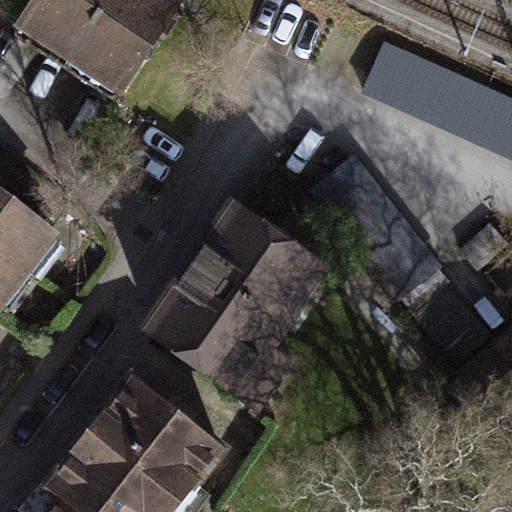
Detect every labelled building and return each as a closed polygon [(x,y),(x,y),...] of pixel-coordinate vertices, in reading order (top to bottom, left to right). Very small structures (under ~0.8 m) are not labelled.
[(181,1),(179,0),(30,0),(10,32),(116,101),(181,1)] [(511,102),(388,45),(362,100),(508,168),(511,159),(511,102)] [(440,277),(349,169),(306,205),(398,313),(440,277)] [(0,300),(49,236),(0,198),(0,300)] [(324,271),(230,206),(139,335),(258,418),(293,368),(268,351),(324,271)] [(178,511),(224,454),(126,377),(35,491),(62,511),(178,511)] [(511,511),(511,381),(445,438),(506,511),(511,511)] [(62,511),(35,491),(17,511),(62,511)]
